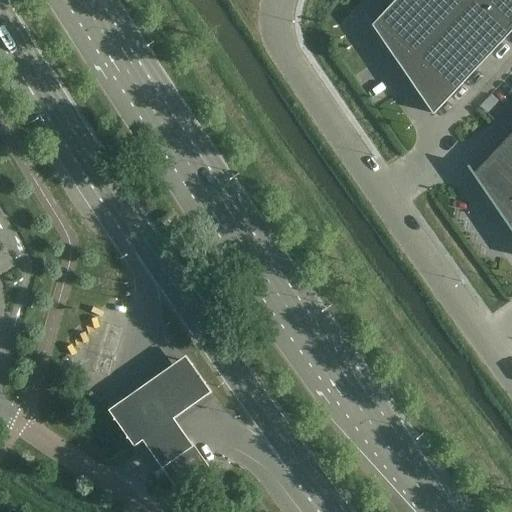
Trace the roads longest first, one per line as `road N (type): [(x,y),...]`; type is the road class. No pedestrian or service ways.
road 1 (primary): [(438,511),(133,89),(81,0)]
road 2 (primary): [(0,27),(91,188),(328,511)]
road 3 (unclassified): [(511,367),(278,42),(275,0)]
road 4 (residential): [(147,511),(0,408)]
road 5 (unknown): [(436,141),(511,255)]
